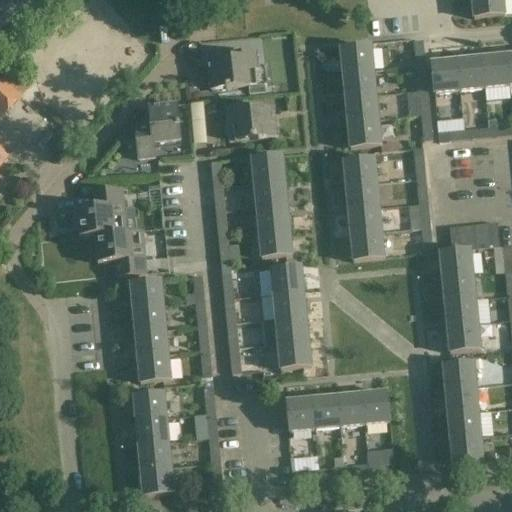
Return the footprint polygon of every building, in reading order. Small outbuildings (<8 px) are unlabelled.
[(504,18),(502,0),(471,0),(473,21),(504,18)] [(413,44),(415,70),(426,69),(423,43),(413,44)] [(339,52),(342,77),(373,74),(371,49),(339,52)] [(257,71),(255,56),(220,59),(221,63),(207,64),(210,92),(249,88),(248,72),(257,71)] [(484,92),(509,89),(506,58),(481,60),(484,92)] [(459,94),(484,92),(481,60),(456,63),(459,94)] [(433,97),(459,94),(456,63),(430,65),(433,97)] [(418,94),(428,94),(426,69),(415,70),(418,94)] [(373,74),(342,77),(344,102),(376,99),(373,74)] [(21,98),(3,83),(0,86),(0,115),(3,118),(21,98)] [(431,118),(428,94),(418,94),(420,119),(431,118)] [(376,99),(344,102),(346,126),(378,123),(377,114),(376,99)] [(179,144),(176,107),(148,109),(149,125),(134,127),(137,162),(153,161),(152,147),(179,144)] [(263,112),(263,108),(225,112),(227,128),(238,127),(239,143),(275,139),(273,111),(263,112)] [(433,144),(431,118),(420,119),(423,145),(433,144)] [(463,122),(437,124),(438,143),(439,146),(464,143),(463,134),(464,134),(463,122)] [(381,148),(378,123),(346,126),(349,151),(381,148)] [(511,128),(488,131),(489,141),(511,138),(511,128)] [(464,143),(489,141),(488,131),(464,134),(463,134),(464,143)] [(416,183),(426,182),(422,151),(412,152),(416,183)] [(0,169),(9,160),(0,152),(0,169)] [(251,162),(254,187),(283,184),(280,159),(251,162)] [(343,166),(345,191),(376,187),(373,162),(343,166)] [(220,165),(210,166),(213,192),(223,191),(220,165)] [(416,183),(418,208),(428,207),(426,182),(416,183)] [(254,187),(256,211),(285,209),(283,184),(254,187)] [(345,191),(348,215),(378,212),(376,187),(345,191)] [(95,238),(127,235),(126,235),(122,191),(90,195),(91,210),(77,212),(79,239),(95,238)] [(223,191),(213,192),(215,216),(225,215),(223,191)] [(416,233),(421,233),(421,232),(431,231),(428,207),(418,208),(394,211),(395,216),(410,214),(411,233),(416,233)] [(256,211),(259,236),(288,233),(285,209),(256,211)] [(378,212),(348,215),(350,240),(381,236),(378,212)] [(225,215),(215,216),(218,241),(228,240),(225,215)] [(484,227),(487,252),(499,250),(497,226),(484,227)] [(475,253),(487,252),(484,227),(473,228),(475,253)] [(473,228),(461,230),(463,254),(470,253),(475,253),(473,228)] [(451,255),(463,254),(461,230),(449,231),(451,255)] [(434,257),(431,231),(421,232),(421,233),(423,257),(434,257)] [(127,235),(95,238),(98,266),(113,264),(114,280),(147,277),(142,233),(126,235),(127,235)] [(290,258),(288,233),(259,236),(261,261),(290,258)] [(384,261),(381,236),(350,240),(353,265),(384,261)] [(230,266),(228,240),(218,241),(220,267),(230,266)] [(504,275),(511,274),(511,251),(511,249),(502,250),(504,275)] [(442,282),(472,279),(470,253),(463,254),(451,255),(439,257),(442,282)] [(270,273),(272,298),(302,295),(300,270),(270,273)] [(221,278),(224,303),(234,302),(231,277),(221,278)] [(475,303),(472,279),(442,282),(444,307),(475,303)] [(195,306),(205,305),(202,280),(192,281),(194,297),(185,297),(186,307),(195,306)] [(129,287),(132,312),(162,309),(160,284),(129,287)] [(275,323),(305,320),(302,295),(272,298),(275,323)] [(234,302),(224,303),(226,328),(236,327),(234,302)] [(478,328),(475,303),(444,307),(447,331),(478,328)] [(195,306),(197,331),(207,330),(205,305),(195,306)] [(132,312),(135,337),(165,334),(162,309),(132,312)] [(307,344),(305,320),(275,323),(277,347),(307,344)] [(236,327),(226,328),(229,353),(239,352),(236,327)] [(480,353),(478,328),(447,331),(450,356),(480,353)] [(197,331),(200,356),(210,355),(207,330),(197,331)] [(165,334),(135,337),(137,362),(167,359),(165,334)] [(307,344),(277,347),(280,373),(310,370),(307,344)] [(241,377),(239,352),(229,353),(231,378),(241,377)] [(210,355),(200,356),(202,381),(212,380),(210,355)] [(170,384),(167,359),(137,362),(140,387),(170,384)] [(447,395),(476,392),(474,367),(444,370),(447,395)] [(511,388),(486,389),(487,402),(511,401),(511,388)] [(204,393),(206,418),(215,417),(213,392),(204,393)] [(447,395),(449,420),(479,417),(476,392),(447,395)] [(361,399),(364,430),(389,428),(386,396),(361,399)] [(132,401),(135,426),(165,423),(162,397),(132,401)] [(336,401),(339,433),(364,430),(361,399),(336,401)] [(311,404),(314,435),(339,433),(336,401),(311,404)] [(314,435),(311,404),(286,406),(289,437),(314,435)] [(215,417),(206,418),(208,443),(218,442),(215,417)] [(479,417),(449,420),(452,445),(481,442),(479,417)] [(196,418),(196,443),(204,443),(205,418),(196,418)] [(135,426),(137,450),(167,447),(165,423),(135,426)] [(218,442),(208,443),(211,468),(220,467),(218,442)] [(483,454),(481,442),(452,445),(454,470),(484,467),(496,465),(495,453),(483,454)] [(167,447),(137,450),(140,475),(170,472),(167,447)] [(368,468),(369,478),(395,475),(392,451),(366,454),(368,468)] [(220,467),(211,468),(213,493),(222,492),(220,467)] [(368,468),(352,470),(353,479),(369,478),(368,468)] [(334,472),(327,472),(328,482),(344,480),(343,471),(334,472)] [(170,472),(140,475),(142,500),(172,497),(170,472)] [(318,473),(292,476),(293,485),(319,483),(318,473)]
